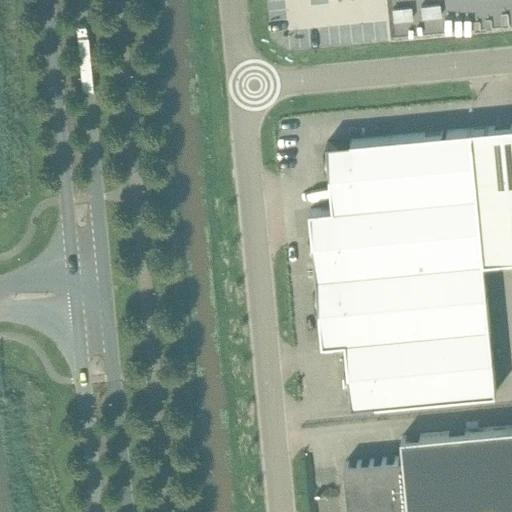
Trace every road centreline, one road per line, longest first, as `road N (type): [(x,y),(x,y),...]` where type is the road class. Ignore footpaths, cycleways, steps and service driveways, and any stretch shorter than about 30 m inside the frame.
road 1 (unclassified): [(280,511),(240,88)]
road 2 (tertiary): [(47,0),(73,294)]
road 3 (tertiary): [(105,292),(78,0)]
road 4 (unclassified): [(240,88),(511,62)]
road 5 (tertiary): [(126,511),(105,292)]
road 6 (tertiary): [(73,294),(94,511)]
